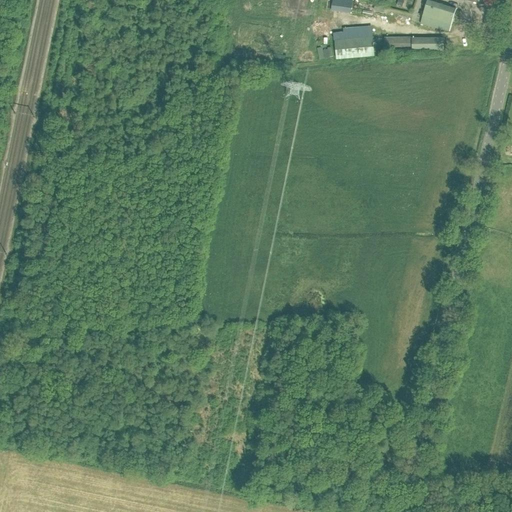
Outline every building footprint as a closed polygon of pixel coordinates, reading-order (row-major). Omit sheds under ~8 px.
[(395,10),(406,10),(407,1),(396,1),(395,10)] [(427,1),(420,25),(451,35),(458,10),(427,1)] [(374,10),(384,13),(386,7),(375,4),(374,10)] [(375,57),(374,38),(335,42),(337,62),(375,57)] [(414,38),(384,38),(385,53),(445,52),(445,39),(414,39),(414,38)]
